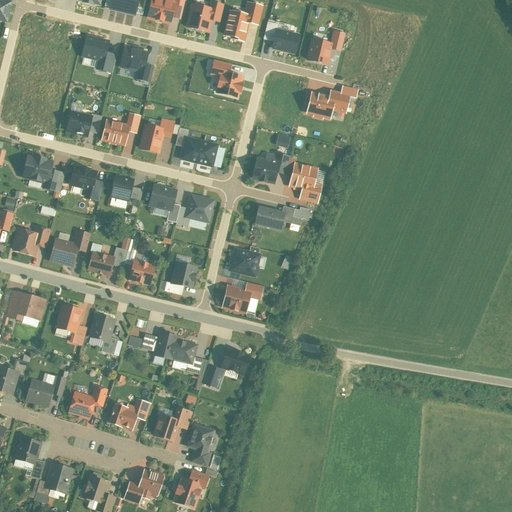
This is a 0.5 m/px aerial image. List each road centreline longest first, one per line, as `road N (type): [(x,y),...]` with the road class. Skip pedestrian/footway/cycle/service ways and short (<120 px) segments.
road 1 (residential): [(262,63),(19,4),(0,84)]
road 2 (residential): [(511,384),(200,322)]
road 3 (residential): [(0,132),(233,188)]
road 4 (residential): [(200,322),(0,269)]
road 5 (residential): [(0,410),(142,454)]
road 6 (residential): [(200,322),(233,188)]
road 7 (track): [(461,375),(511,254)]
road 8 (residential): [(233,188),(262,63)]
